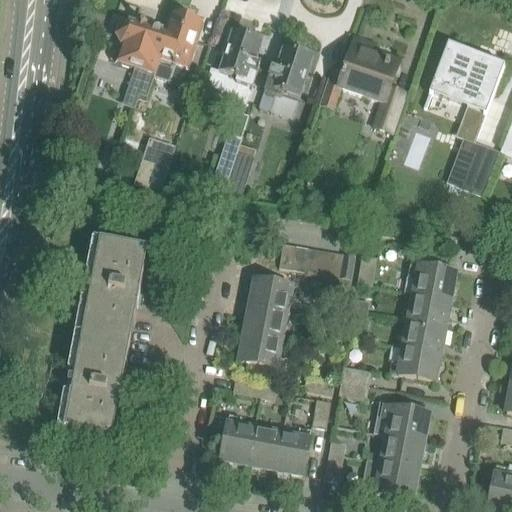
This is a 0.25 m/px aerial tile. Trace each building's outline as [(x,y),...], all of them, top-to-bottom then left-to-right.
[(159,64),(154,80),(178,87),(181,80),(185,77),(201,28),(172,19),(167,33),(169,33),(159,64)] [(120,29),(117,39),(121,46),(123,47),(117,65),(133,71),(135,72),(124,107),(133,110),(136,102),(137,98),(147,102),(154,80),(159,64),(169,33),(167,33),(140,24),(135,22),(133,27),(128,26),(120,29)] [(210,73),(203,95),(231,104),(232,101),(236,103),(235,104),(236,105),(240,107),(245,108),(246,108),(256,78),(257,78),(260,69),(259,69),(263,58),(256,56),(256,55),(257,55),(259,48),(259,46),(248,42),(247,37),(240,34),(236,38),(233,37),(223,66),(222,66),(219,76),(210,73)] [(447,48),(423,110),(426,111),(432,95),(467,108),(484,115),(475,139),(477,140),(504,69),(502,68),(500,73),(448,53),(450,49),(447,48)] [(332,73),(326,89),(340,94),(379,107),(371,132),(390,139),(404,97),(389,92),(398,65),(353,49),(344,76),(343,76),(342,77),(332,73)] [(271,72),(270,72),(259,111),(260,114),(266,116),(270,115),(275,100),(280,102),(281,98),(283,99),(283,97),(299,102),(302,92),(301,92),(311,63),(308,62),(307,56),(300,54),(296,57),(284,54),(283,56),(280,63),(281,63),(281,64),(274,62),(271,72)] [(511,123),(499,156),(511,160),(511,123)] [(223,197),(224,198),(238,156),(237,155),(241,143),(228,138),(212,185),(213,186),(225,190),(223,197)] [(147,191),(162,148),(149,143),(134,189),(147,191)] [(472,146),(456,189),(457,190),(458,188),(482,197),(481,199),(482,199),(499,156),(475,147),(472,146)] [(174,152),(162,148),(147,191),(161,193),(174,152)] [(240,203),(254,161),(238,156),(224,198),(240,203)] [(350,220),(364,223),(367,209),(353,206),(350,220)] [(99,246),(81,341),(128,349),(146,255),(99,246)] [(279,272),(291,274),(296,250),(283,248),(279,272)] [(308,252),(296,250),(291,274),(304,276),(308,252)] [(304,276),(315,278),(319,254),(308,252),(304,276)] [(331,256),(319,254),(315,278),(323,279),(327,280),(331,256)] [(327,280),(339,282),(343,258),(331,256),(327,280)] [(343,258),(339,282),(351,284),(355,260),(343,258)] [(372,290),(376,262),(362,260),(357,287),(372,290)] [(413,298),(450,305),(455,277),(426,272),(409,269),(404,296),(413,298)] [(339,282),(327,280),(323,279),(321,294),(348,299),(351,284),(339,282)] [(254,284),(249,311),(286,318),(289,303),(298,305),(300,293),(254,284)] [(445,332),(450,305),(413,298),(408,325),(445,332)] [(353,313),(367,315),(369,304),(355,302),(353,313)] [(249,311),(244,340),(280,347),(286,318),(249,311)] [(365,326),(367,315),(353,313),(351,324),(365,326)] [(403,352),(440,359),(445,332),(408,325),(403,352)] [(331,327),(328,343),(341,346),(343,329),(331,327)] [(244,340),(239,366),(284,375),(286,363),(277,361),(280,347),(244,340)] [(111,444),(128,349),(81,341),(80,348),(64,435),(87,439),(111,444)] [(435,386),(440,359),(403,352),(400,367),(391,366),(389,378),(435,386)] [(343,370),(341,385),(369,390),(371,376),(343,370)] [(331,400),(334,384),(307,379),(304,395),(331,400)] [(263,387),(236,382),(233,396),(260,402),(263,387)] [(366,405),(369,390),(341,385),(338,400),(366,405)] [(270,404),(272,396),(273,389),(263,387),(260,402),(270,404)] [(331,406),(316,404),(312,430),(326,433),(331,406)] [(380,405),(373,437),(386,440),(386,439),(423,446),(428,419),(398,413),(398,409),(380,405)] [(240,425),(241,421),(229,419),(220,464),(247,470),(255,428),(240,425)] [(247,470),(275,475),(283,433),(255,428),(247,470)] [(283,433),(275,475),(302,480),(311,434),(299,432),(298,436),(283,433)] [(500,446),(511,448),(511,433),(503,432),(500,446)] [(386,440),(381,466),(418,473),(423,446),(386,439),(386,440)] [(331,446),(329,457),(344,459),(345,448),(331,446)] [(324,484),(339,487),(344,459),(329,457),(324,484)] [(381,466),(366,463),(361,491),(367,492),(384,496),(412,501),(418,473),(381,466)] [(511,511),(511,482),(505,482),(508,472),(496,470),(487,511),(511,511)]
